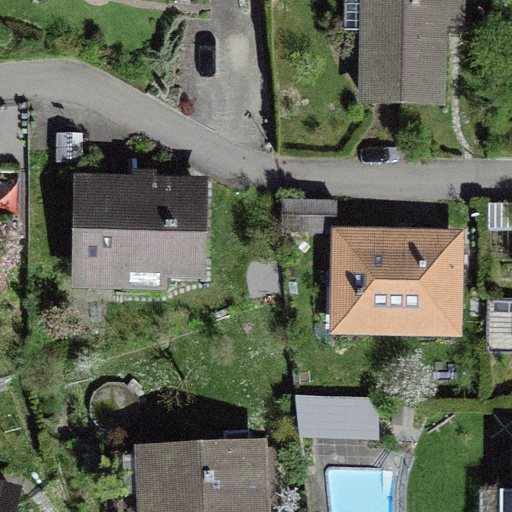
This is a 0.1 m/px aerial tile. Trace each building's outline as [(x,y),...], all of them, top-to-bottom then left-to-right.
[(461,0),(386,0),(384,113),(458,115),(461,0)] [(202,188),(82,187),(82,280),(202,280),(202,188)] [(336,205),(283,203),(282,232),(335,234),(336,205)] [(477,253),(360,250),(358,342),(475,345),(477,253)] [(378,394),(299,394),(299,437),(378,437),(378,394)] [(261,511),(260,447),(145,451),(146,511),(261,511)] [(0,494),(0,511),(22,511),(25,501),(0,494)]
